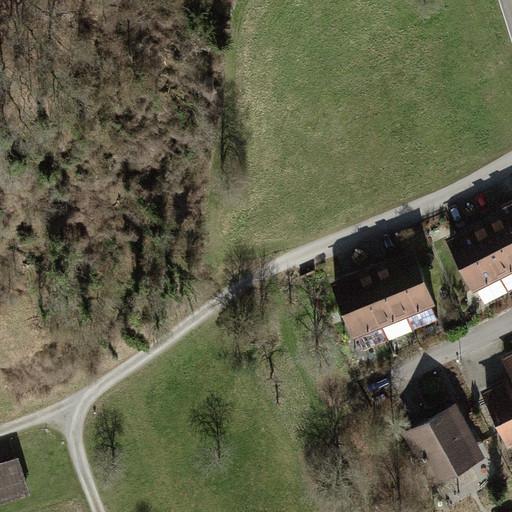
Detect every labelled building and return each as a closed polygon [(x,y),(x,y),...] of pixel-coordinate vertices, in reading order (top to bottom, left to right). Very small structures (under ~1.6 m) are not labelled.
[(511,200),(449,231),(475,285),(511,266),(511,200)] [(412,239),(330,274),(355,331),(436,296),(412,239)] [(511,379),(511,383),(484,396),(511,455),(511,357),(503,361),(511,379)] [(460,407),(405,434),(433,491),(489,463),(460,407)] [(117,414),(100,420),(107,444),(125,439),(117,414)] [(20,459),(0,465),(0,506),(33,496),(20,459)]
